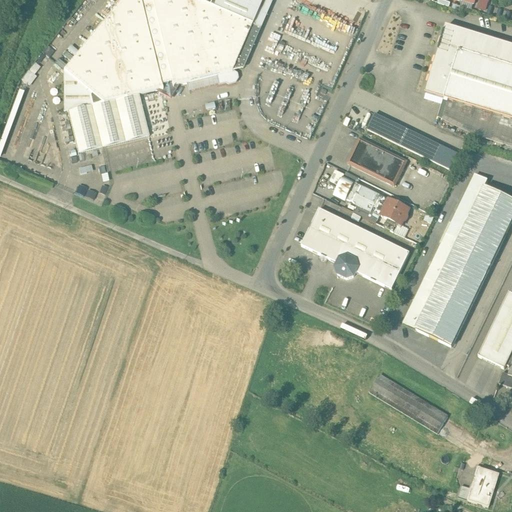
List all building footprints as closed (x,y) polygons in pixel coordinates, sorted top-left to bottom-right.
[(209,8),(190,0),(122,0),(63,72),(64,113),(67,112),(78,155),(149,138),(138,96),(217,77),(232,73),(232,72),(252,26),(209,8)] [(263,0),(212,0),(209,8),(252,26),(263,0)] [(479,0),(477,9),(486,12),(489,0),(479,0)] [(511,47),(446,27),(425,94),(444,100),(511,121),(511,47)] [(232,73),(217,77),(219,85),(226,83),(228,85),(235,83),(237,79),(236,75),(232,72),(232,73)] [(511,121),(444,100),(438,120),(475,137),(511,149),(511,121)] [(376,112),(368,130),(375,133),(384,115),(376,112)] [(384,115),(375,133),(382,137),(391,119),(384,115)] [(399,123),(391,119),(382,137),(390,141),(399,123)] [(406,126),(399,123),(390,141),(397,144),(406,126)] [(406,126),(397,144),(405,148),(413,130),(406,126)] [(413,130),(405,148),(412,152),(421,134),(413,130)] [(428,137),(421,134),(412,152),(420,155),(428,137)] [(412,166),(359,140),(348,165),(350,166),(394,188),(396,185),(400,176),(406,179),(412,166)] [(406,179),(400,176),(396,185),(401,188),(406,179)] [(388,201),(343,178),(334,197),(345,203),(346,202),(371,214),(372,212),(380,217),(388,201)] [(472,183),(403,325),(451,348),(511,222),(511,201),(484,188),(484,189),(472,183)] [(409,211),(388,201),(380,217),(401,227),(404,222),(405,222),(406,221),(407,219),(407,217),(406,217),(409,211)] [(356,228),(319,210),(301,247),(321,256),(319,260),(326,263),(327,260),(338,265),(356,228)] [(410,254),(356,228),(338,265),(392,291),(410,254)] [(511,295),(509,294),(478,358),(504,370),(506,367),(511,353),(511,295)] [(509,376),(502,374),(498,385),(511,389),(511,378),(508,377),(509,376)] [(448,418),(380,376),(369,393),(437,435),(448,418)] [(499,476),(478,469),(472,490),(468,502),(488,509),(499,476)] [(472,490),(461,486),(457,499),(468,502),(472,490)]
